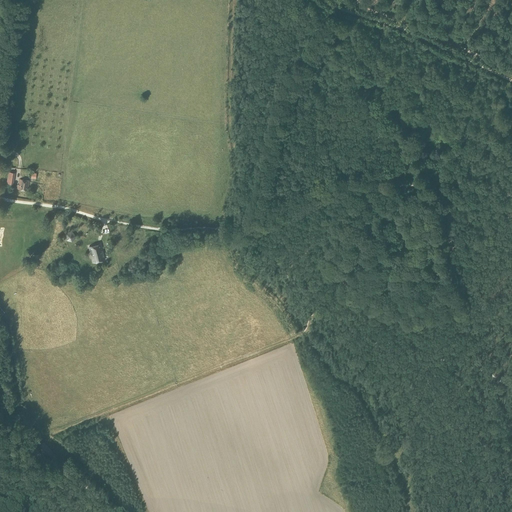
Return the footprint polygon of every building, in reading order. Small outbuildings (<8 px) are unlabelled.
[(16,173),(9,172),(7,184),(14,185),(16,173)] [(30,181),(20,179),(18,190),(28,192),(30,181)] [(73,230),(65,230),(66,241),(74,240),(73,230)] [(105,259),(101,243),(89,247),(93,263),(105,259)] [(54,261),(64,258),(62,252),(57,253),(57,252),(51,253),(54,261)] [(52,450),(43,441),(37,447),(46,456),(50,456),(52,455),(52,450)]
